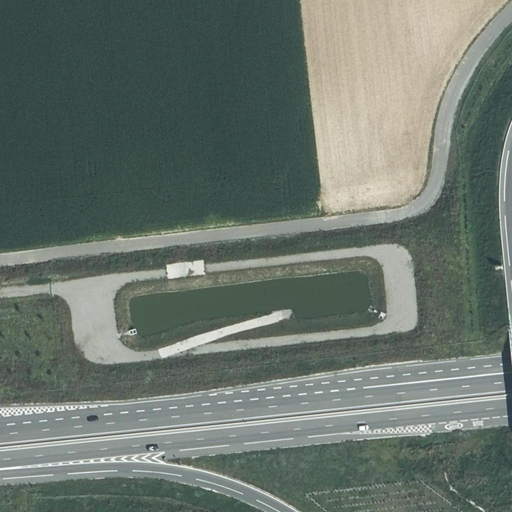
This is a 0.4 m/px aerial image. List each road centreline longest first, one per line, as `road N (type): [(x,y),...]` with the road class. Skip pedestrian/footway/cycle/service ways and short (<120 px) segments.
road 1 (track): [(0,261),(413,209),(437,183),(460,83),(511,13)]
road 2 (trunk): [(0,459),(511,407)]
road 3 (track): [(86,283),(96,343),(116,356),(372,332),(392,322),(400,306),(394,263),(364,251)]
road 4 (trunk): [(511,359),(128,421)]
road 5 (trunk): [(511,381),(128,421)]
road 6 (track): [(364,251),(0,293)]
road 7 (trunk): [(0,474),(167,469),(233,485),(287,511)]
road 8 (track): [(0,500),(72,494),(206,511)]
road 9 (trunk): [(128,421),(0,434)]
